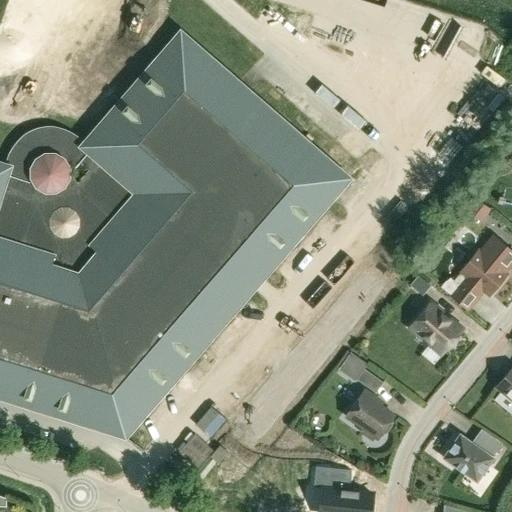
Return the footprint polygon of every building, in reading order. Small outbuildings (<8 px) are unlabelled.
[(206,188),(172,158),(99,242),(209,337),(352,173),(187,30),(104,127),(132,151),(168,111),(174,116),(197,89),(204,94),(198,100),(281,172),(286,166),(293,171),(210,267),(216,272),(211,278),(158,232),(163,226),(169,231),(206,188)] [(215,133),(210,139),(219,146),(224,141),(215,133)] [(210,139),(205,144),(214,152),(219,146),(210,139)] [(224,141),(219,146),(228,154),(233,148),(224,141)] [(205,144),(200,150),(209,158),(214,152),(205,144)] [(219,146),(214,152),(223,160),(228,154),(219,146)] [(200,150),(195,156),(204,164),(209,158),(200,150)] [(214,152),(209,158),(218,166),(223,160),(214,152)] [(195,156),(190,162),(199,170),(204,164),(195,156)] [(209,158),(204,164),(213,172),(218,166),(209,158)] [(246,160),(241,166),(250,173),(255,168),(246,160)] [(204,164),(199,170),(208,178),(213,172),(204,164)] [(0,393),(28,402),(71,263),(0,241),(0,189),(7,168),(0,165),(0,393)] [(241,166),(236,171),(245,179),(250,173),(241,166)] [(255,168),(250,173),(259,181),(265,175),(255,168)] [(236,171),(231,177),(240,185),(245,179),(236,171)] [(250,173),(245,179),(254,187),(259,181),(250,173)] [(231,177),(226,183),(235,191),(240,185),(231,177)] [(245,179),(240,185),(249,193),(254,187),(245,179)] [(226,183),(221,189),(230,197),(235,191),(226,183)] [(240,185),(235,191),(244,199),(249,193),(240,185)] [(235,191),(230,197),(239,205),(244,199),(235,191)] [(215,196),(207,205),(213,210),(221,201),(215,196)] [(475,198),(463,214),(479,226),(491,210),(475,198)] [(221,201),(213,210),(217,212),(220,215),(227,206),(221,201)] [(207,205),(202,211),(208,216),(211,218),(217,212),(213,210),(207,205)] [(227,206),(220,215),(226,220),(233,211),(227,206)] [(202,211),(195,219),(201,225),(208,216),(202,211)] [(217,212),(211,218),(214,221),(220,226),(226,220),(220,215),(217,212)] [(208,216),(201,225),(207,230),(214,221),(211,218),(208,216)] [(214,221),(207,230),(213,235),(220,226),(214,221)] [(442,284),(440,288),(451,296),(467,309),(483,289),(490,295),(506,275),(503,273),(511,262),(511,250),(494,236),(480,253),(477,251),(461,271),(453,280),(450,277),(446,280),(442,284)] [(418,275),(410,285),(419,293),(427,283),(418,275)] [(429,305),(412,326),(442,352),(446,347),(451,347),(457,340),(456,335),(460,330),(429,305)] [(66,405),(108,419),(111,408),(127,413),(137,400),(146,408),(175,375),(149,352),(146,356),(135,347),(139,343),(120,327),(110,338),(103,340),(88,335),(80,359),(85,361),(81,374),(76,372),(66,405)] [(366,365),(349,353),(339,368),(356,379),(366,365)] [(383,382),(364,368),(356,379),(375,393),(383,382)] [(511,368),(497,387),(511,399),(511,368)] [(377,399),(364,390),(346,416),(377,438),(381,433),(386,432),(391,425),(390,420),(393,415),(374,402),(377,399)] [(479,449),(471,443),(461,435),(460,434),(443,458),(477,482),(493,458),(492,457),(492,458),(491,457),(494,453),(482,444),(479,449)] [(227,452),(220,446),(210,457),(218,463),(227,452)] [(316,467),(314,487),(323,488),(320,511),(369,511),(371,493),(350,491),(352,471),(316,467)] [(254,469),(240,490),(252,498),(266,478),(254,469)]
